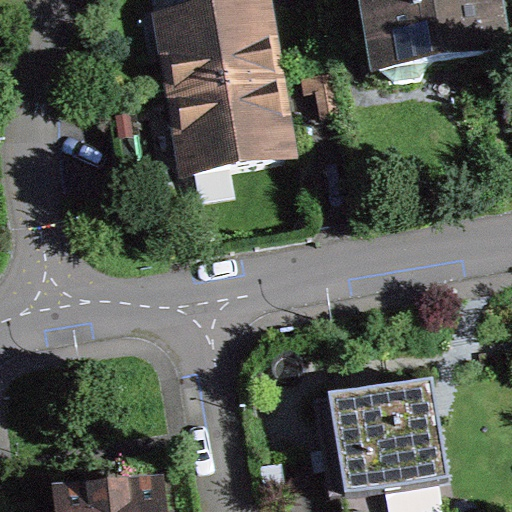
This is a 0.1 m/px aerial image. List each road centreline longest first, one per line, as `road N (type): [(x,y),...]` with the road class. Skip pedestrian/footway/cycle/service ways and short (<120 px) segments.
road 1 (residential): [(61,0),(44,43),(42,201),(59,325)]
road 2 (residential): [(201,302),(511,247)]
road 3 (residential): [(234,511),(201,302)]
road 4 (residential): [(59,325),(201,302)]
